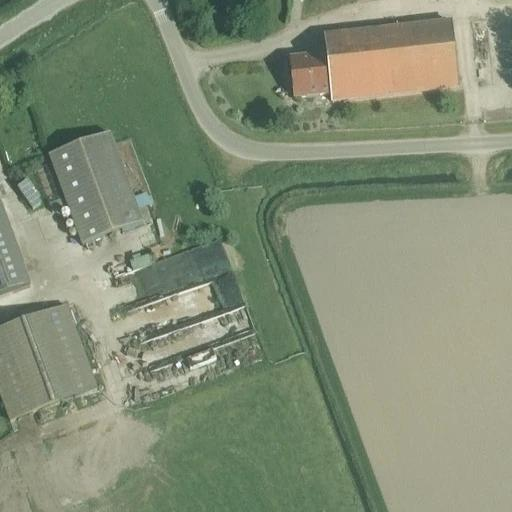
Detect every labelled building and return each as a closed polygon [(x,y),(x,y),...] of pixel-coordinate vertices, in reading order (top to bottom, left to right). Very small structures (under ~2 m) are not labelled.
[(332,105),(457,91),(450,25),(324,39),(327,57),(290,61),(294,101),(331,98),(332,105)] [(82,249),(143,227),(109,136),(49,159),(82,249)] [(0,300),(13,296),(31,289),(0,203),(0,300)] [(226,241),(154,263),(153,258),(134,263),(136,270),(150,266),(159,297),(126,307),(136,340),(246,308),(226,241)] [(0,395),(10,423),(97,392),(66,308),(0,331),(0,395)]
